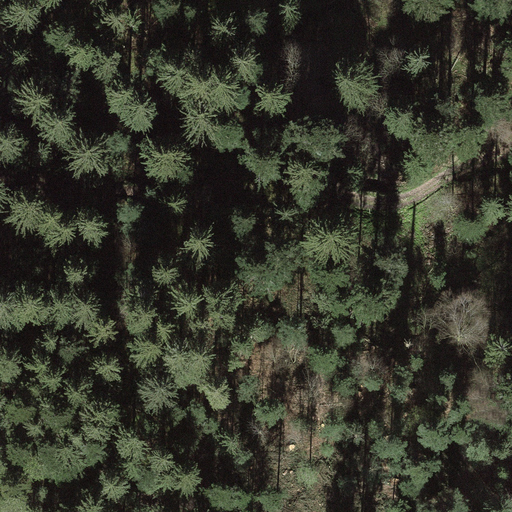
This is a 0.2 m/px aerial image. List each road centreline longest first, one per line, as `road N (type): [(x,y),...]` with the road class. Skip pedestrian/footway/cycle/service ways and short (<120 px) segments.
road 1 (track): [(204,511),(91,477),(30,445),(12,416),(20,369),(111,262),(116,240),(113,216),(97,198),(0,184)]
road 2 (track): [(77,190),(191,192),(243,167),(288,159),(346,194),(393,201),(511,147)]
